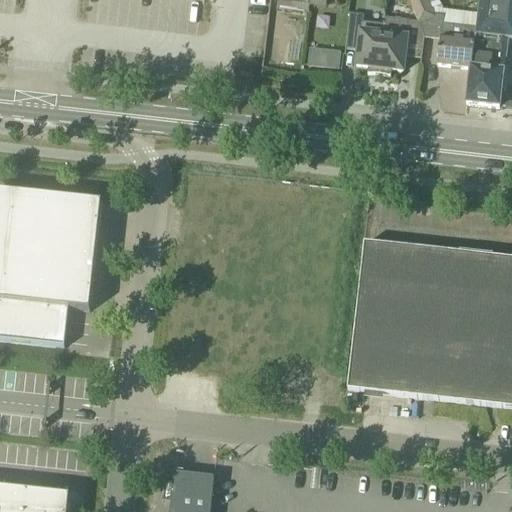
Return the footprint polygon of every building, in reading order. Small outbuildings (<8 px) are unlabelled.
[(407,0),(418,24),(418,25),(435,19),(435,18),(443,11),(437,0),(407,0)] [(499,110),(507,41),(511,41),(511,0),(479,0),(475,30),(470,71),(466,106),(499,110)] [(377,76),(379,76),(386,20),(385,20),(384,27),(363,24),(364,17),(349,15),(345,47),(359,49),(356,68),(368,69),(367,74),(367,76),(371,76),(374,76),(377,76)] [(418,24),(386,20),(379,76),(381,77),(381,76),(384,77),(387,78),(390,79),(391,77),(391,72),(403,74),(405,54),(422,56),(424,40),(424,39),(418,25),(418,24)] [(470,71),(475,30),(442,26),(437,67),(470,71)] [(102,204),(0,193),(0,342),(64,350),(69,311),(90,314),(102,204)] [(261,379),(274,242),(233,238),(228,291),(171,286),(163,370),(261,379)] [(348,393),(511,411),(511,261),(364,245),(348,393)] [(169,511),(209,511),(213,480),(174,475),(169,511)] [(2,501),(0,500),(0,511),(67,511),(69,498),(3,491),(2,501)]
